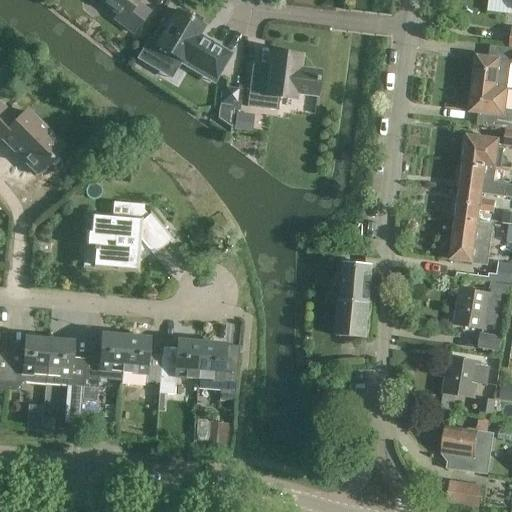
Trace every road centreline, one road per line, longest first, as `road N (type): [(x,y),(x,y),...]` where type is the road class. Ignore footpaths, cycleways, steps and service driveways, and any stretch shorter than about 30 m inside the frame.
road 1 (residential): [(373,392),(408,26)]
road 2 (tertiary): [(341,511),(228,483),(101,469)]
road 3 (residential): [(211,290),(163,309),(0,298)]
road 4 (residential): [(408,26),(252,11),(248,0)]
